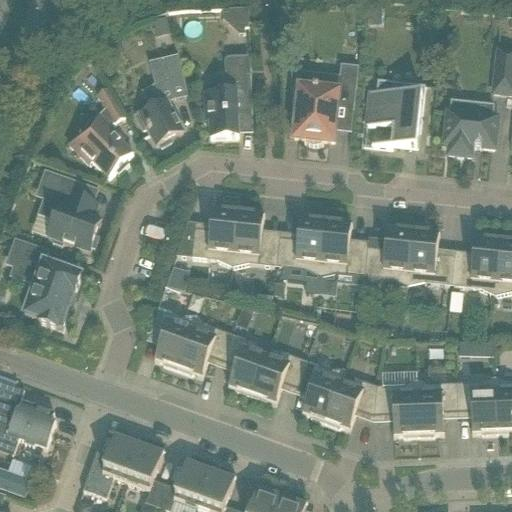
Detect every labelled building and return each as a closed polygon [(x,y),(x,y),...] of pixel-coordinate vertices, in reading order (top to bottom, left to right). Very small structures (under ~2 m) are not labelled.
[(248,32),(247,13),(228,13),(228,17),(244,32),(248,32)] [(511,96),(511,92),(511,55),(499,55),(495,94),(511,96)] [(147,133),(148,134),(157,152),(160,150),(161,153),(172,147),(170,145),(184,138),(167,106),(172,104),(188,100),(184,80),(179,61),(163,65),(168,84),(144,97),(152,113),(136,121),(144,135),(147,133)] [(252,116),(250,61),(229,62),(226,65),(227,97),(206,98),(206,125),(210,125),(211,143),(239,142),(238,116),(252,116)] [(305,143),(304,147),(306,147),(307,148),(309,149),(311,150),(313,150),(316,150),(318,150),(320,150),(322,149),(323,149),(324,145),(334,146),(338,113),(354,114),(358,71),(341,69),(340,81),(320,78),(318,94),(292,92),(293,117),(297,117),(294,142),(305,143)] [(405,134),(420,136),(422,116),(425,91),(378,86),(376,99),(378,99),(376,112),(368,111),(366,130),(393,133),(391,149),(403,150),(405,134)] [(93,167),(109,183),(116,177),(119,180),(130,169),(127,166),(133,159),(112,138),(116,135),(112,131),(114,129),(115,129),(126,123),(108,94),(97,100),(105,114),(69,150),(90,170),(93,167)] [(469,148),(492,151),(495,119),(493,119),(494,110),(467,107),(465,117),(448,115),(445,140),(453,141),(452,156),(468,158),(469,148)] [(63,248),(90,258),(92,253),(95,254),(99,243),(96,242),(101,226),(94,223),(98,210),(76,202),(81,188),(45,175),(40,191),(43,192),(40,199),(45,201),(39,220),(58,226),(51,244),(57,246),(55,250),(61,252),(63,248)] [(177,261),(192,263),(217,266),(231,272),(239,215),(223,213),(223,215),(212,214),(210,236),(187,233),(177,261)] [(255,217),(239,215),(231,272),(249,269),(275,272),(278,243),(263,241),(265,219),(254,218),(255,217)] [(320,282),(326,225),(310,223),(310,225),(300,223),(297,245),(282,243),(279,272),(304,275),(319,282),(320,282)] [(342,226),(326,225),(320,282),(321,282),(337,278),(362,281),(365,252),(350,251),(352,229),(342,228),(342,226)] [(408,291),(414,234),(398,232),(398,234),(387,233),(385,254),(370,253),(365,295),(380,296),(382,283),(392,285),(406,291),(408,291)] [(429,236),(414,234),(408,291),(409,291),(424,288),(450,291),(453,262),(437,260),(440,239),(429,237),(429,236)] [(494,301),(495,301),(501,244),(485,242),(485,243),(475,242),(472,264),(457,262),(454,291),(479,294),(494,301)] [(45,267),(49,256),(15,244),(8,263),(28,270),(22,285),(35,290),(25,320),(40,325),(39,327),(58,334),(59,332),(62,333),(69,314),(68,313),(73,300),(74,300),(81,281),(45,267)] [(511,244),(501,244),(495,301),(496,301),(511,297),(511,244)] [(276,288),(275,298),(283,299),(284,289),(276,288)] [(163,371),(178,376),(197,322),(196,322),(183,322),(159,314),(149,341),(162,346),(154,366),(164,369),(163,371)] [(221,367),(231,339),(208,331),(199,322),(197,322),(178,376),(193,381),(193,380),(202,383),(210,363),(221,367)] [(252,403),(266,361),(255,357),(258,349),(235,341),(225,368),(236,372),(228,393),(237,396),(237,397),(252,403)] [(460,348),(460,362),(493,362),(493,349),(460,348)] [(278,365),(266,361),(252,403),(266,408),(267,406),(276,410),(284,389),(295,393),(304,366),(281,357),(278,365)] [(346,375),(344,375),(339,374),(330,375),(308,367),(298,395),(309,399),(302,419),(311,422),(310,424),(325,429),(341,388),(346,375)] [(482,440),(497,440),(495,382),(494,382),(482,388),(459,389),(460,418),(471,418),(472,439),(482,439),(482,440)] [(511,386),(509,387),(496,382),(495,382),(497,440),(511,439),(511,386)] [(375,421),(378,392),(355,384),(352,392),(341,388),(325,429),(340,434),(341,433),(350,436),(357,416),(372,421),(375,421)] [(419,443),(417,385),(416,385),(404,391),(378,392),(375,421),(393,420),(394,442),(403,442),(403,443),(419,443)] [(417,385),(419,443),(435,442),(435,441),(444,440),(444,418),(455,418),(454,389),(430,389),(418,385),(417,385)] [(48,441),(52,428),(55,420),(20,408),(25,396),(0,386),(0,452),(13,457),(12,460),(14,461),(20,444),(26,446),(25,450),(34,453),(36,450),(48,454),(52,442),(48,441)] [(114,484),(126,488),(140,451),(118,438),(117,440),(118,440),(116,444),(109,462),(97,458),(83,496),(107,504),(114,484)] [(156,511),(158,511),(166,490),(154,486),(163,461),(164,457),(165,455),(140,451),(126,488),(150,497),(145,508),(156,511)] [(178,494),(166,490),(158,511),(172,511),(175,506),(191,511),(198,511),(211,477),(190,464),(189,466),(187,470),(178,494)] [(0,473),(0,493),(24,502),(31,485),(27,484),(8,477),(0,473)] [(211,477),(198,511),(228,511),(226,511),(234,487),(235,483),(236,483),(236,481),(211,477)] [(252,511),(279,511),(283,502),(261,490),(260,491),(261,492),(259,495),(252,511)] [(283,502),(279,511),(305,511),(307,508),(308,507),(283,502)]
